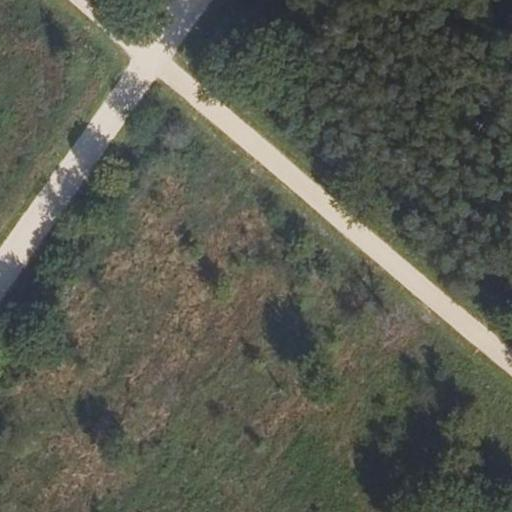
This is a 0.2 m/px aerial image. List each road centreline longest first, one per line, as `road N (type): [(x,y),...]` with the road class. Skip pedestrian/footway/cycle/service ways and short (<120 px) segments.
road 1 (track): [(511,374),(74,0)]
road 2 (track): [(187,0),(0,269)]
